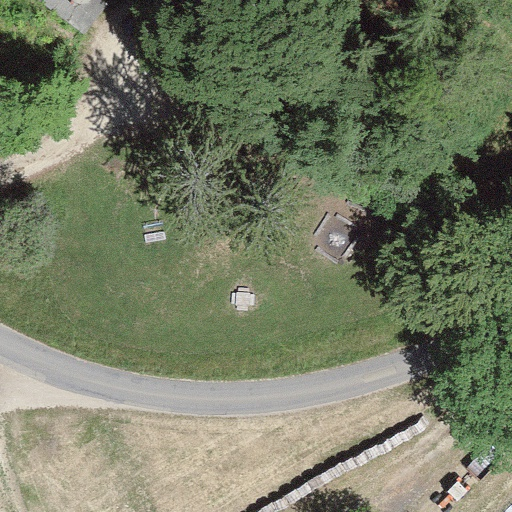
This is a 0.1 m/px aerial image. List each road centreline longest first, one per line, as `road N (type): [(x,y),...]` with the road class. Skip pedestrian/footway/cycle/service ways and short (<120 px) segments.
road 1 (unclassified): [(511,330),(371,377),(264,399),(192,401),(60,372),(0,342)]
road 2 (track): [(0,180),(95,128),(114,90),(128,27),(152,0)]
road 3 (track): [(282,0),(295,18),(255,86),(136,121)]
road 4 (track): [(0,342),(0,479),(11,511)]
